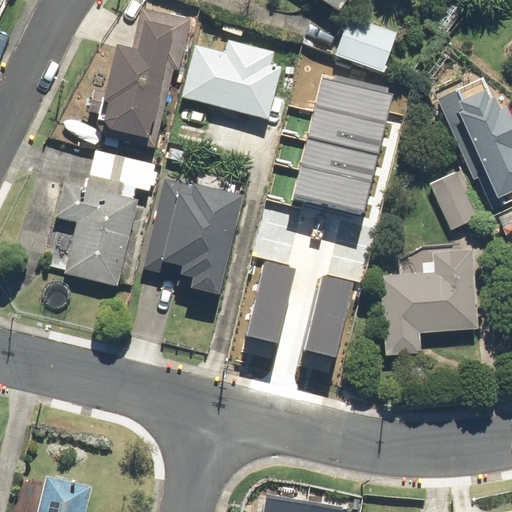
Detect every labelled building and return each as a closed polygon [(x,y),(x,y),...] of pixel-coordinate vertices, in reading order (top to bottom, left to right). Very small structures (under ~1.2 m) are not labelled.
[(329,0),(346,11),(352,0),(329,0)] [(450,39),(472,12),(456,0),(448,0),(430,23),(450,39)] [(194,19),(145,8),(136,47),(124,45),(111,101),(115,102),(109,129),(115,138),(159,147),(175,76),(182,77),(194,19)] [(354,17),(342,53),(387,68),(399,32),(354,17)] [(199,45),(185,97),(272,119),(286,67),(275,64),(279,53),(232,41),(229,52),(199,45)] [(491,71),(464,51),(450,71),(477,90),(491,71)] [(323,78),(293,197),(364,215),(394,97),(323,78)] [(435,95),(488,211),(511,200),(511,120),(504,104),(499,107),(494,94),(487,97),(483,89),(461,99),(455,86),(435,95)] [(464,171),(434,184),(455,230),(485,216),(464,171)] [(199,187),(168,180),(147,268),(198,281),(196,288),(225,295),(250,196),(200,184),(199,187)] [(81,223),(68,273),(122,286),(143,200),(68,182),(59,217),(81,223)] [(438,252),(439,272),(384,276),(390,356),(425,353),(424,334),(483,329),(477,249),(438,252)] [(265,263),(248,335),(279,342),(296,271),(265,263)] [(325,278),(308,349),(338,356),(355,285),(325,278)] [(89,511),(96,486),(50,476),(41,511),(89,511)] [(265,494),(262,511),(351,511),(352,509),(265,494)]
